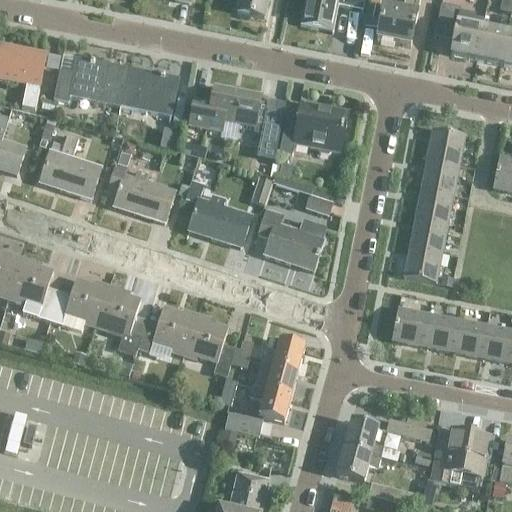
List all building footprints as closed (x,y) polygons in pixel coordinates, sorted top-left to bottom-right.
[(238,0),(235,13),(263,18),(266,0),(238,0)] [(337,6),(351,9),(361,11),(363,0),(304,0),(299,26),(332,32),(337,6)] [(409,48),(419,2),(409,0),(404,0),(402,12),(383,8),(376,41),(409,48)] [(439,0),(434,33),(453,37),(449,55),(475,61),(482,29),(457,24),(461,0),(439,0)] [(511,0),(501,0),(499,12),(510,14),(511,5),(511,0)] [(482,29),(475,61),(499,66),(506,34),(482,29)] [(499,66),(511,68),(511,34),(506,34),(499,66)] [(34,110),(45,55),(32,52),(31,56),(2,50),(3,46),(0,45),(0,80),(25,85),(21,107),(34,110)] [(69,97),(119,107),(126,71),(76,61),(73,75),(59,72),(53,102),(68,105),(69,97)] [(126,71),(119,107),(169,117),(176,81),(126,71)] [(194,101),(188,128),(221,134),(223,124),(263,132),(257,163),(272,166),(284,106),(270,103),(269,106),(259,104),(260,98),(242,94),(228,91),(214,88),(211,105),(194,101)] [(329,152),(339,154),(347,114),(300,105),(297,117),(286,114),(278,154),(291,156),(293,145),(318,149),(317,152),(319,154),(327,155),(329,154),(329,152)] [(0,172),(16,177),(25,150),(0,141),(0,121),(1,119),(0,118),(0,172)] [(432,132),(426,162),(457,168),(463,138),(432,132)] [(39,184),(90,201),(100,169),(72,160),(78,141),(67,137),(60,156),(49,152),(39,184)] [(492,189),(511,193),(511,161),(498,159),(492,189)] [(457,168),(426,162),(420,191),(451,197),(457,168)] [(114,209),(164,225),(175,193),(146,184),(148,176),(137,172),(135,180),(125,177),(127,170),(115,166),(107,190),(118,194),(114,209)] [(259,180),(251,204),(264,208),(272,184),(259,180)] [(197,205),(187,233),(240,250),(250,218),(223,209),(225,201),(212,196),(210,205),(199,201),(204,185),(192,181),(185,202),(197,205)] [(420,191),(415,220),(446,226),(451,197),(420,191)] [(309,197),(305,211),(329,218),(333,205),(309,197)] [(312,273),(322,242),(278,227),(281,217),(265,212),(257,237),(269,241),(263,257),(312,273)] [(415,220),(409,249),(440,255),(446,226),(415,220)] [(440,255),(409,249),(403,279),(434,285),(440,255)] [(0,298),(7,301),(20,260),(7,255),(6,258),(0,256),(0,298)] [(37,318),(49,322),(59,293),(47,289),(52,273),(34,267),(34,265),(20,260),(7,301),(19,305),(20,301),(41,308),(37,318)] [(95,329),(108,288),(95,284),(94,287),(75,281),(70,297),(59,293),(49,322),(67,328),(69,322),(63,320),(64,316),(85,323),(84,326),(95,329)] [(119,345),(137,350),(146,321),(135,318),(140,302),(122,296),(123,293),(108,288),(95,329),(107,333),(108,330),(128,336),(126,340),(121,339),(119,345)] [(172,354),(183,357),(196,316),(183,312),(181,315),(162,309),(157,325),(146,321),(137,350),(148,354),(152,344),(173,350),(172,354)] [(391,342),(421,348),(427,317),(397,311),(391,342)] [(196,316),(183,357),(194,361),(195,358),(216,364),(212,375),(225,379),(233,350),(222,346),(227,330),(208,324),(209,321),(196,316)] [(450,353),(456,322),(427,317),(421,348),(450,353)] [(450,353),(480,359),(486,328),(456,322),(450,353)] [(509,364),(511,348),(511,332),(486,328),(480,359),(509,364)] [(273,367),(296,374),(303,349),(274,341),(272,353),(276,354),(273,367)] [(242,343),(238,359),(249,362),(253,346),(242,343)] [(261,364),(254,389),(289,399),(296,374),(273,367),(261,364)] [(226,382),(220,405),(231,408),(237,385),(226,382)] [(249,401),(262,404),(258,418),(283,423),(289,399),(254,389),(252,388),(249,401)] [(258,437),(261,423),(228,416),(224,430),(258,437)] [(427,444),(431,432),(388,420),(385,432),(427,444)] [(350,423),(343,449),(381,459),(383,450),(372,446),(376,430),(350,423)] [(27,427),(22,446),(31,448),(36,429),(27,427)] [(429,482),(451,487),(454,488),(457,475),(480,479),(488,440),(450,432),(446,452),(435,450),(429,482)] [(511,443),(506,443),(498,483),(510,485),(511,474),(511,443)] [(381,459),(343,449),(335,476),(362,483),(366,467),(378,470),(381,459)] [(429,468),(432,456),(417,451),(413,463),(429,468)] [(260,511),(267,483),(236,475),(228,510),(217,508),(216,511),(260,511)] [(411,508),(413,496),(370,485),(367,497),(411,508)] [(349,511),(351,506),(352,504),(332,499),(328,511),(349,511)]
